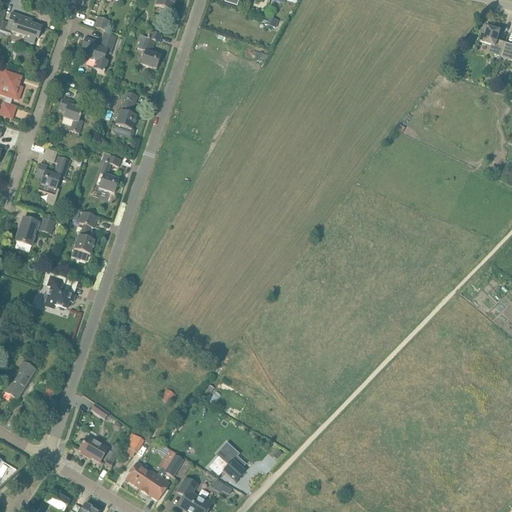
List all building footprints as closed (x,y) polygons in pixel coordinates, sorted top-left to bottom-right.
[(157,0),(155,7),(171,12),(175,0),(157,0)] [(25,42),(33,45),(36,36),(38,36),(37,40),(38,40),(42,28),(31,24),(32,21),(23,18),(22,21),(19,20),(20,17),(12,14),(8,24),(2,22),(5,12),(0,10),(0,31),(10,35),(11,33),(26,38),(25,42)] [(94,28),(107,33),(110,22),(97,18),(94,28)] [(278,22),(267,18),(264,25),(276,29),(278,22)] [(500,32),(485,27),(480,43),(491,46),(488,54),(501,58),(502,53),(505,43),(497,41),(500,32)] [(159,44),(162,37),(150,33),(148,39),(146,38),(146,39),(141,37),(137,50),(142,51),(144,52),(140,66),(156,71),(161,57),(149,53),(152,42),(159,44)] [(93,70),(102,73),(105,74),(109,63),(104,61),(107,53),(111,55),(116,38),(104,34),(99,49),(93,47),(94,41),(85,38),(81,50),(89,52),(87,60),(95,63),(93,70)] [(511,45),(507,44),(504,53),(502,58),(511,61),(511,45)] [(459,60),(454,66),(460,72),(465,66),(459,60)] [(3,63),(0,71),(0,72),(4,74),(5,73),(5,74),(8,65),(3,63)] [(21,79),(17,78),(5,74),(5,73),(4,74),(0,72),(0,90),(8,93),(4,104),(3,104),(0,113),(0,116),(12,120),(16,108),(9,105),(11,99),(18,101),(22,88),(18,87),(21,79)] [(500,89),(502,85),(500,81),(496,79),(494,86),(500,89)] [(74,100),(86,104),(89,96),(78,93),(76,92),(74,100)] [(113,134),(122,137),(132,140),(134,132),(131,131),(136,117),(128,115),(131,103),(135,105),(138,97),(126,94),(124,101),(125,102),(122,113),(120,112),(113,134)] [(73,103),(63,99),(59,111),(65,113),(63,119),(73,122),(70,132),(79,135),(83,123),(79,122),(83,111),(72,107),(73,103)] [(44,150),(41,160),(53,164),(56,153),(44,150)] [(99,190),(104,192),(114,195),(119,181),(107,177),(110,166),(118,168),(120,161),(109,157),(106,164),(104,163),(100,175),(103,177),(99,190)] [(59,191),(56,190),(60,178),(64,179),(70,162),(58,158),(56,164),(60,166),(57,176),(46,172),(47,167),(39,165),(35,178),(42,180),(38,192),(52,197),(50,205),(54,206),(59,191)] [(75,159),(73,165),(82,168),(84,162),(75,159)] [(97,218),(82,213),(78,225),(83,226),(79,237),(78,237),(74,251),(90,256),(94,242),(86,239),(90,228),(93,229),(97,218)] [(39,225),(23,219),(15,242),(31,248),(39,225)] [(56,223),(43,219),(39,232),(52,236),(56,223)] [(63,281),(50,277),(47,288),(50,289),(44,307),(53,310),(54,306),(66,310),(69,302),(73,304),(75,296),(59,291),(63,281)] [(10,325),(0,319),(0,337),(2,338),(10,325)] [(35,371),(23,363),(17,373),(12,370),(7,379),(12,382),(5,393),(17,401),(35,371)] [(214,390),(208,385),(200,397),(206,401),(214,390)] [(49,388),(41,398),(48,403),(55,393),(49,388)] [(176,396),(166,390),(159,399),(169,406),(176,396)] [(110,414),(96,405),(92,411),(105,420),(110,414)] [(132,459),(143,441),(130,434),(120,452),(132,459)] [(107,450),(87,437),(79,451),(81,453),(80,454),(85,457),(86,456),(99,464),(107,450)] [(165,472),(175,456),(176,455),(172,452),(168,450),(167,453),(158,467),(165,472)] [(218,458),(208,468),(218,477),(219,477),(217,475),(221,471),(235,484),(245,473),(241,470),(245,465),(237,458),(239,455),(233,450),(222,461),(218,457),(218,458)] [(111,453),(107,462),(113,465),(118,457),(111,453)] [(165,472),(164,473),(173,479),(183,461),(175,456),(165,472)] [(107,462),(104,466),(110,470),(113,465),(107,462)] [(136,464),(125,481),(158,502),(170,485),(152,473),(152,474),(136,464)] [(197,486),(185,479),(177,493),(184,497),(178,507),(185,511),(207,511),(211,506),(192,495),(197,486)] [(212,489),(221,495),(225,487),(216,482),(212,489)] [(46,503),(44,501),(37,511),(47,511),(51,507),(54,509),(59,511),(63,511),(70,503),(52,493),(46,503)]
